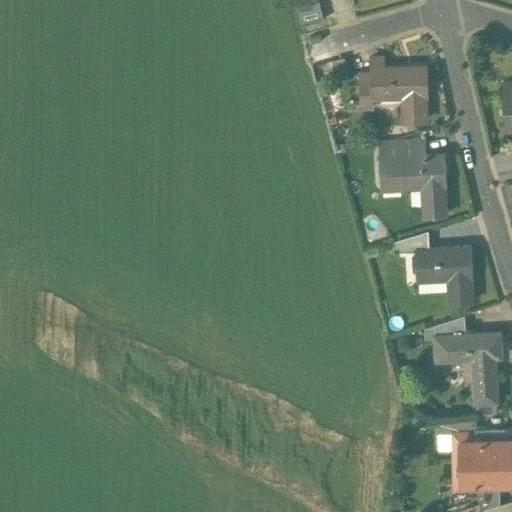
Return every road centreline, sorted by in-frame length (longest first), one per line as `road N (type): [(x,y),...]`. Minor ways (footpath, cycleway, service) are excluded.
road 1 (residential): [(443,13),(511,276)]
road 2 (residential): [(312,48),(443,13)]
